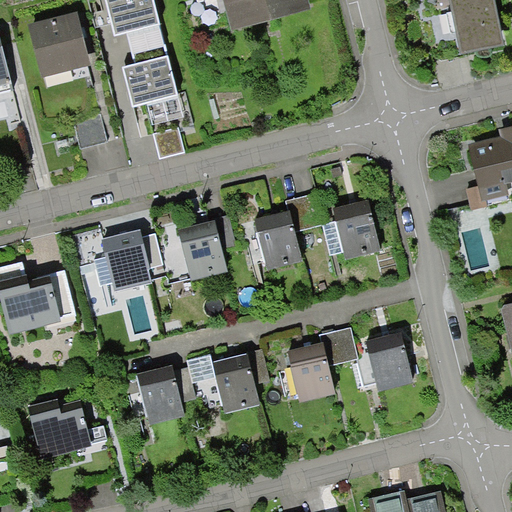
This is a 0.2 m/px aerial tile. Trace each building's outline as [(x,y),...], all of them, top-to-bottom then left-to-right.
[(163,0),(122,0),(114,2),(124,42),(142,37),(148,64),(131,68),(141,107),(187,96),(163,0)] [(313,0),(206,0),(207,0),(230,0),(238,29),(316,8),(313,0)] [(498,0),(454,0),(467,55),(510,45),(498,0)] [(82,15),(35,26),(48,80),(95,70),(82,15)] [(1,37),(0,36),(0,96),(16,92),(1,37)] [(103,118),(75,124),(82,152),(110,145),(103,118)] [(191,123),(166,130),(173,155),(198,149),(191,123)] [(511,130),(505,132),(507,139),(473,147),(483,185),(467,189),(473,214),(493,209),(492,204),(511,198),(511,185),(511,184),(511,183),(511,130)] [(316,193),(285,201),(288,211),(290,210),(295,232),(323,225),(316,193)] [(338,224),(326,227),(332,256),(349,252),(351,261),(394,252),(382,196),(334,206),(338,224)] [(288,211),(254,219),(267,271),(303,262),(295,232),(290,210),(288,211)] [(231,214),(179,226),(192,284),(232,275),(227,252),(239,249),(231,214)] [(142,233),(107,240),(118,291),(154,283),(152,271),(166,268),(159,237),(144,241),(142,233)] [(27,262),(0,268),(0,284),(11,333),(80,317),(70,273),(32,282),(27,262)] [(511,304),(503,307),(511,344),(511,304)] [(320,333),(322,343),(328,366),(358,359),(351,326),(320,333)] [(401,332),(367,340),(379,390),(413,382),(401,332)] [(322,343),(288,351),(300,403),(335,394),(328,366),(322,343)] [(262,349),(248,352),(256,384),(270,381),(262,349)] [(248,352),(211,361),(224,413),(260,404),(256,384),(248,352)] [(172,364),(136,373),(150,426),(186,417),(182,402),(174,371),(172,364)] [(188,367),(174,371),(182,402),(196,398),(188,367)] [(66,406),(34,413),(45,458),(79,450),(82,461),(116,454),(110,426),(94,430),(89,408),(67,413),(66,406)] [(0,468),(1,468),(0,462),(13,460),(11,448),(0,450),(0,468)] [(410,493),(374,501),(376,511),(456,511),(452,493),(413,503),(410,493)]
